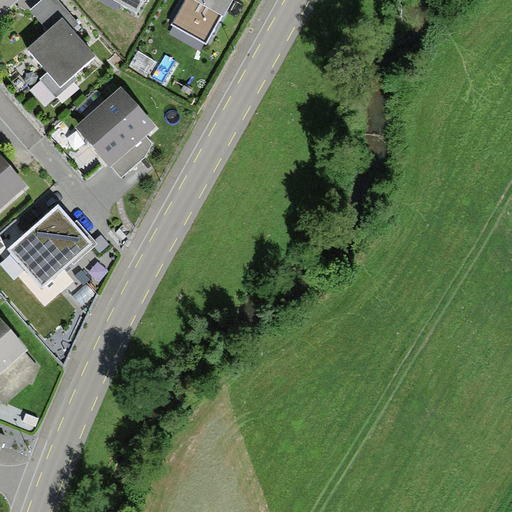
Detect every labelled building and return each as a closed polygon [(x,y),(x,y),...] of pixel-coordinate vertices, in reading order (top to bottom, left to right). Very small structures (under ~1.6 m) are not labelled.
[(48,29),(23,50),(54,86),(92,55),(45,0),(44,0),(32,11),(48,29)] [(196,0),(222,15),(230,0),(196,0)] [(151,129),(120,93),(78,130),(109,165),(151,129)] [(0,210),(23,190),(0,163),(0,210)] [(90,246),(57,211),(10,254),(43,289),(90,246)] [(0,372),(22,353),(0,326),(0,372)]
